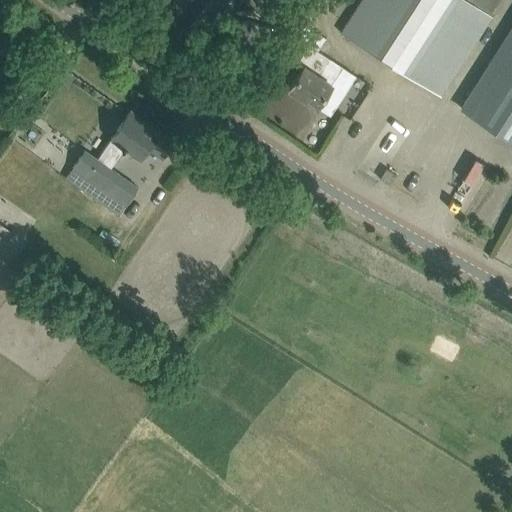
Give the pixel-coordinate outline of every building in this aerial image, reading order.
[(225,0),(210,0),(188,27),(199,36),(228,2),(225,0)] [(469,1),(469,0),(362,0),(352,17),(341,34),(440,96),(491,16),(469,2),(469,1)] [(288,4),(284,17),(296,21),(300,7),(288,4)] [(238,36),(242,37),(237,49),(266,59),(275,32),(245,21),(235,24),(234,28),(238,36)] [(296,37),(309,45),(318,51),(326,39),(305,25),(296,37)] [(511,140),(511,26),(461,108),(511,140)] [(318,51),(309,45),(297,63),(303,67),(288,89),(316,108),(331,85),(331,84),(342,67),(318,51)] [(130,110),(105,147),(118,155),(119,156),(124,148),(140,159),(148,148),(162,158),(163,157),(174,140),(173,140),(171,143),(138,121),(140,117),(136,115),(130,110)] [(118,155),(105,147),(97,160),(84,151),(73,168),(64,179),(91,198),(97,191),(123,209),(126,205),(138,188),(109,168),(118,155)] [(380,179),(390,186),(397,175),(387,169),(380,179)] [(0,222),(0,250),(12,231),(0,222)]
